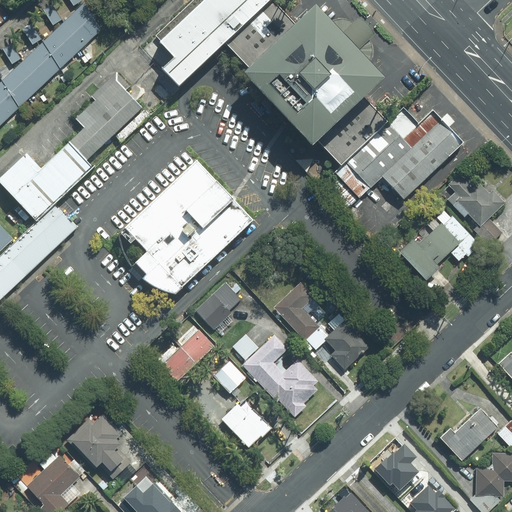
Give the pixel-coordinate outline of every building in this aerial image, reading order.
[(265,0),(198,0),(157,40),(175,59),(163,71),(179,88),(222,42),(265,0)] [(331,23),(314,9),(298,24),(274,0),(265,0),(222,42),(342,165),(401,107),(381,85),(383,80),(368,64),(375,48),(367,32),(349,19),(331,23)] [(51,3),(42,10),(54,26),(62,20),(51,3)] [(85,4),(62,25),(80,50),(101,30),(85,4)] [(31,24),(23,30),(34,45),(42,39),(31,24)] [(62,25),(44,43),(60,69),(80,50),(62,25)] [(44,43),(23,62),(39,88),(60,69),(44,43)] [(12,44),(2,50),(12,65),(22,59),(12,44)] [(85,47),(77,55),(85,64),(93,57),(85,47)] [(23,62),(3,81),(19,108),(39,88),(23,62)] [(143,117),(110,80),(69,116),(83,131),(69,143),(89,165),(143,117)] [(0,125),(19,108),(3,81),(0,84),(0,125)] [(382,177),(412,149),(411,147),(403,139),(419,124),(404,109),(389,123),(388,124),(346,163),(342,167),(335,174),(359,199),(382,177)] [(404,200),(465,142),(450,127),(456,122),(447,113),(411,147),(412,149),(382,177),(404,200)] [(2,183),(38,222),(92,174),(70,149),(44,173),(30,157),(2,183)] [(262,223),(202,162),(129,234),(149,254),(137,266),(151,280),(150,285),(167,297),(183,300),(262,223)] [(503,210),(464,168),(439,191),(491,248),(504,235),(491,221),(503,210)] [(356,199),(333,174),(321,185),(344,210),(356,199)] [(56,208),(0,257),(0,296),(75,229),(56,208)] [(456,249),(429,223),(399,253),(425,279),(456,249)] [(0,229),(0,251),(11,242),(0,229)] [(198,312),(213,329),(246,300),(231,283),(198,312)] [(304,343),(321,327),(302,307),(313,297),(299,283),(272,309),(304,343)] [(373,348),(345,318),(324,337),(321,340),(333,353),(330,355),(345,373),(373,348)] [(216,346),(198,328),(161,366),(179,384),(216,346)] [(245,361),(259,348),(246,334),(232,347),(245,361)] [(289,351),(274,335),(242,364),(292,418),(323,389),(298,363),(285,375),(275,365),(289,351)] [(511,381),(511,352),(510,351),(496,365),(511,381)] [(245,380),(230,363),(215,377),(230,393),(245,380)] [(247,414),(236,403),(218,420),(248,450),(272,427),(253,408),(247,414)] [(439,437),(461,461),(498,427),(481,408),(455,432),(450,427),(439,437)] [(92,412),(65,436),(109,485),(136,461),(92,412)] [(511,421),(510,419),(496,432),(511,447),(511,446),(511,421)] [(374,467),(398,492),(419,472),(409,462),(413,459),(399,444),(374,467)] [(503,480),(511,479),(511,452),(492,452),(492,469),(476,468),(475,496),(503,497),(503,480)] [(38,510),(39,511),(60,511),(80,494),(71,485),(81,476),(60,454),(27,486),(45,504),(38,510)] [(407,505),(413,511),(450,511),(453,509),(430,484),(407,505)] [(141,488),(123,504),(130,511),(176,511),(184,505),(171,492),(158,505),(141,488)]
